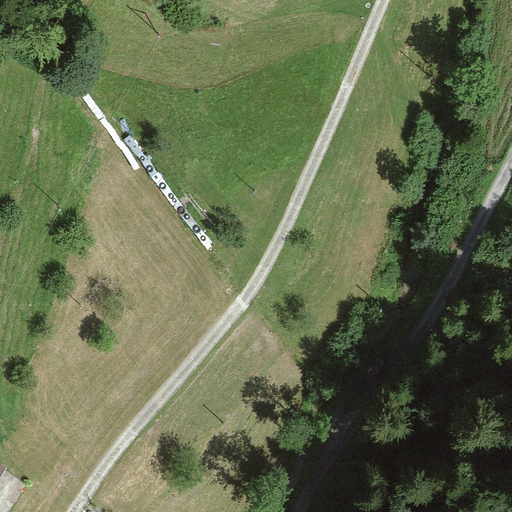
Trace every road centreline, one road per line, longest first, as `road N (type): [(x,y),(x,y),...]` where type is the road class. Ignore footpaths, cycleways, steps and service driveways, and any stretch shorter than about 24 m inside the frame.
road 1 (track): [(384,0),(262,270),(73,511)]
road 2 (track): [(300,511),(357,417),(430,323),(511,164)]
